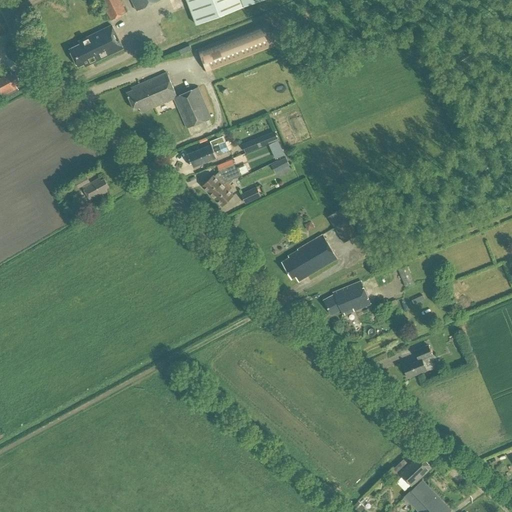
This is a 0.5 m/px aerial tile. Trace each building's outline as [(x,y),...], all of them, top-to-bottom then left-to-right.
[(101,0),(111,20),(126,13),(119,0),(101,0)] [(159,0),(131,0),(137,11),(159,0)] [(260,0),(186,0),(196,25),(260,0)] [(198,49),(207,72),(275,46),(266,22),(198,49)] [(70,49),(78,67),(84,64),(86,66),(123,48),(112,25),(79,41),(80,44),(70,49)] [(0,92),(2,96),(17,88),(16,85),(21,82),(20,81),(20,82),(16,73),(12,75),(11,72),(4,76),(5,77),(1,79),(0,78),(0,92)] [(141,113),(174,99),(187,128),(211,117),(198,87),(177,97),(167,72),(131,88),(132,90),(127,93),(134,110),(139,108),(141,113)] [(275,133),(243,146),(246,152),(278,140),(275,133)] [(210,141),(211,144),(187,154),(193,167),(217,157),(216,156),(229,151),(223,136),(210,141)] [(288,157),(272,164),(276,173),(292,166),(288,157)] [(218,172),(214,176),(213,175),(202,186),(212,196),(227,181),(242,175),(238,167),(236,168),(233,160),(217,166),(220,172),(218,172)] [(86,175),(75,182),(78,188),(82,186),(91,201),(97,198),(96,197),(104,193),(108,192),(106,189),(109,187),(104,178),(101,180),(100,178),(90,183),(86,175)] [(212,196),(222,206),(232,198),(233,195),(229,191),(232,188),(226,182),(212,196)] [(241,194),(246,203),(261,196),(256,187),(241,194)] [(328,217),(344,241),(356,234),(340,209),(328,217)] [(282,262),(291,278),(295,276),(298,281),(337,258),(323,234),(297,249),(298,250),(288,256),(289,258),(282,262)] [(398,271),(405,289),(414,286),(406,267),(398,271)] [(334,292),(335,294),(323,300),(330,312),(334,310),(335,313),(341,310),(343,315),(370,303),(361,281),(334,292)] [(385,303),(387,307),(399,302),(397,298),(385,303)] [(383,309),(380,301),(372,304),(375,312),(383,309)] [(402,364),(408,378),(426,370),(422,360),(432,355),(428,345),(415,350),(418,358),(402,364)] [(399,473),(412,486),(432,467),(419,454),(399,473)] [(448,511),(449,511),(450,510),(422,480),(405,496),(419,511),(447,511),(448,511),(447,511),(448,511)] [(328,490),(337,498),(342,492),(333,484),(328,490)]
